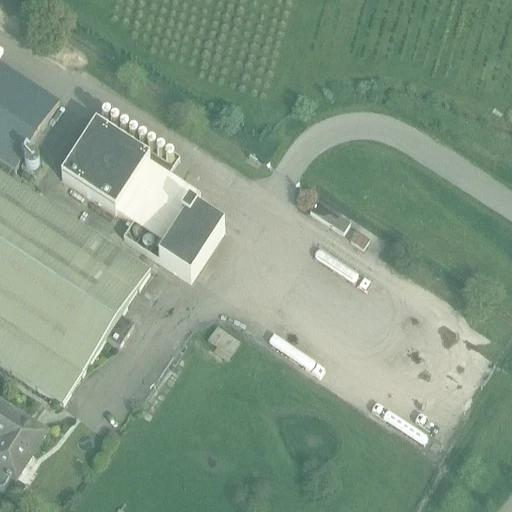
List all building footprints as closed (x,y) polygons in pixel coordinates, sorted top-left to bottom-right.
[(59,109),(0,70),(0,166),(15,176),(59,109)] [(62,182),(167,250),(158,264),(191,286),(224,235),(191,213),(200,200),(169,180),(179,164),(105,116),(95,132),(62,182)] [(0,368),(62,410),(106,343),(119,352),(134,329),(121,320),(149,277),(0,179),(0,368)] [(310,217),(343,238),(350,227),(317,206),(310,217)] [(357,236),(350,245),(363,253),(369,244),(357,236)] [(237,354),(241,338),(222,334),(218,349),(237,354)] [(15,482),(45,437),(0,407),(0,489),(3,489),(8,481),(10,482),(12,480),(15,482)] [(417,411),(405,431),(436,449),(448,429),(417,411)]
